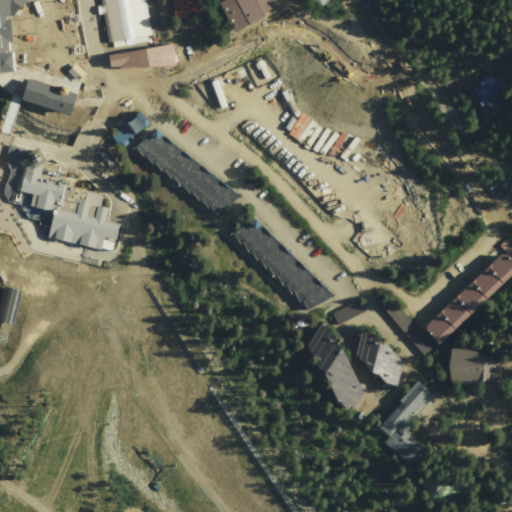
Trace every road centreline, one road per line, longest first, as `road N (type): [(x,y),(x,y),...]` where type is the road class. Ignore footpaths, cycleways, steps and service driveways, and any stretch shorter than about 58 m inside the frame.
road 1 (residential): [(503,228),(420,308),(369,276),(270,171),(163,83)]
road 2 (residential): [(384,50),(377,72),(347,72),(291,29),(266,30),(163,83),(107,95)]
road 3 (tertiary): [(347,0),(428,131),(511,236)]
road 4 (track): [(0,369),(84,297),(132,275),(140,250),(134,217)]
